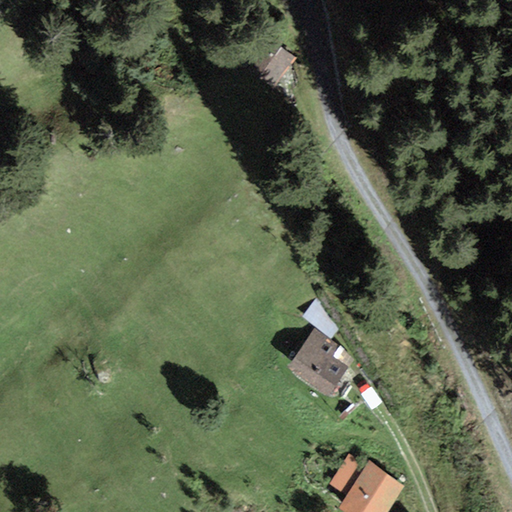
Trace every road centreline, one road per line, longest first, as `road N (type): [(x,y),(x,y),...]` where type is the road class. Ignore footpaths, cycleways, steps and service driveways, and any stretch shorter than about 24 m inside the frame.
road 1 (track): [(511,471),(434,297),(345,158),(301,0)]
road 2 (track): [(376,396),(432,511)]
